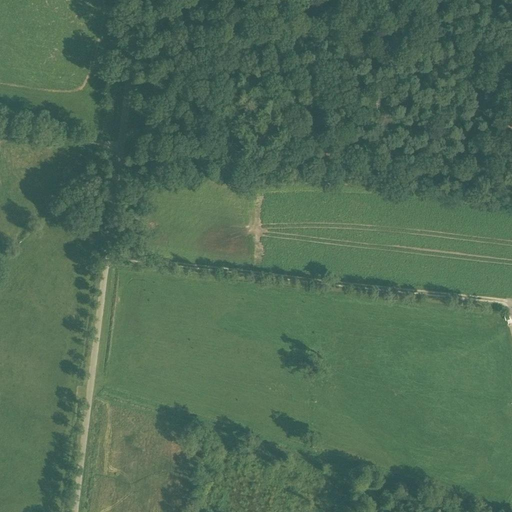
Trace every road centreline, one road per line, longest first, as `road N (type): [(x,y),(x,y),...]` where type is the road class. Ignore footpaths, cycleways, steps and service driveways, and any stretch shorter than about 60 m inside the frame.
road 1 (unclassified): [(73,511),(137,0)]
road 2 (unknown): [(106,251),(506,306)]
